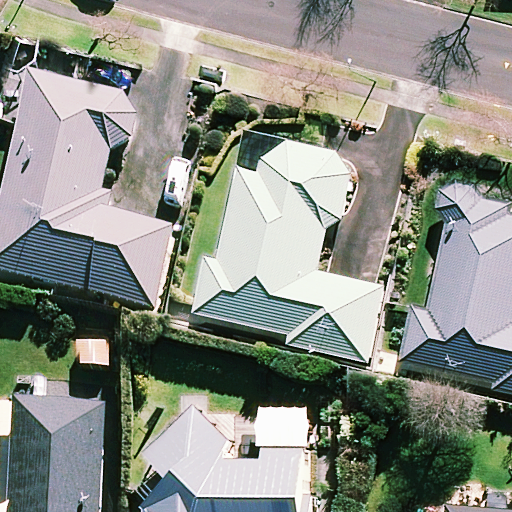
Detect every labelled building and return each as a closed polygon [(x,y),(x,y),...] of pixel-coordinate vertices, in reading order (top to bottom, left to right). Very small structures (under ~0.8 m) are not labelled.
[(128,97),(127,96),(34,75),(0,221),(0,270),(156,306),(174,224),(101,208),(115,150),(120,150),(124,148),(129,146),(133,143),(136,139),(139,135),(141,131),(142,126),(143,121),(142,116),(141,111),(138,107),(135,103),(132,99),(128,97)] [(347,220),(360,168),(349,153),(293,139),(267,151),(262,173),(248,169),(227,256),(217,254),(203,308),(295,331),(293,340),(371,359),(390,285),(323,268),(336,217),(347,220)] [(511,195),(456,185),(434,300),(422,297),(409,360),(502,379),(500,387),(511,389),(511,195)] [(106,511),(108,400),(16,399),(14,511),(106,511)] [(166,430),(164,436),(160,511),(311,511),(316,407),(269,405),(267,455),(239,454),(239,435),(234,435),(232,430),(228,424),(224,420),(219,416),(214,413),(208,411),(202,410),(196,410),(190,411),(184,413),(178,416),(174,420),(169,425),(166,430)] [(511,511),(511,504),(454,502),(453,511),(511,511)]
